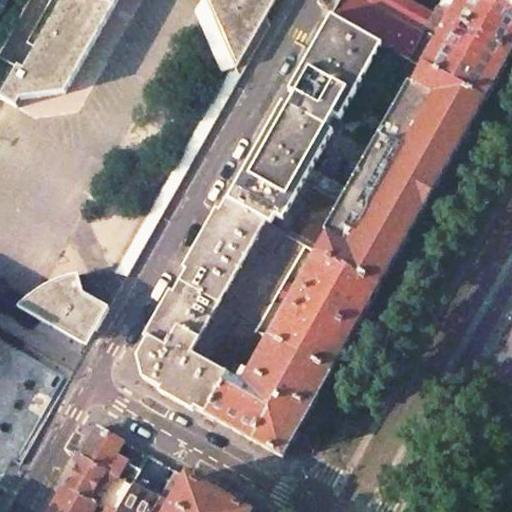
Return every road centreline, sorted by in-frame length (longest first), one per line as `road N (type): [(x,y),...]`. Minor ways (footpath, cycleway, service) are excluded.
road 1 (residential): [(90,383),(306,0)]
road 2 (tertiary): [(511,152),(307,509)]
road 3 (tertiary): [(384,511),(511,281)]
road 4 (residential): [(307,509),(90,383)]
road 5 (residential): [(17,511),(90,383)]
